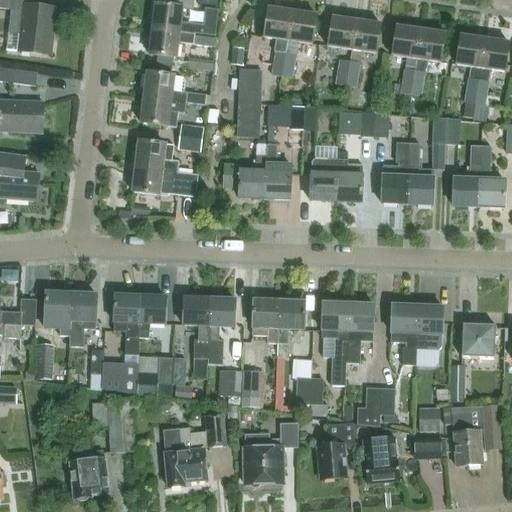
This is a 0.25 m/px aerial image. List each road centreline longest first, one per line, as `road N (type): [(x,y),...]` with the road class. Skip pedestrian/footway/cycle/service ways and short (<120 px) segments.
road 1 (residential): [(511,262),(76,247)]
road 2 (residential): [(76,247),(111,0)]
